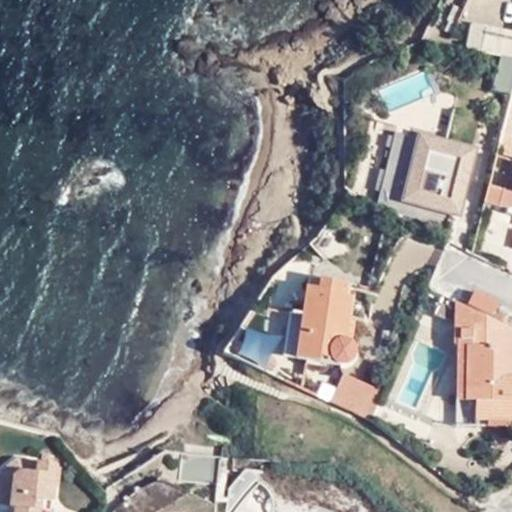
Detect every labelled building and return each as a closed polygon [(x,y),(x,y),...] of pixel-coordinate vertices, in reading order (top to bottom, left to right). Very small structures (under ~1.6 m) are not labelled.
[(511,31),(472,23),(466,50),(511,58),(511,31)] [(463,183),(471,152),(396,134),(381,193),(452,210),(458,182),(463,183)] [(511,193),(488,188),(484,204),(511,211),(511,193)] [(306,288),(302,317),(295,360),(336,366),(342,366),(347,366),(350,363),(354,359),(355,354),(354,349),(350,344),(346,342),(353,298),(345,297),(347,284),(319,279),(317,291),(306,288)] [(499,305),(474,292),(467,306),(492,318),(499,305)] [(511,330),(456,303),(455,341),(458,341),(456,402),(475,402),(475,420),(511,420),(511,330)] [(295,360),(302,317),(288,315),(282,358),(295,360)] [(344,374),(331,403),(369,420),(383,391),(344,374)] [(475,427),(475,420),(475,402),(456,402),(455,426),(475,427)] [(219,472),(221,458),(221,456),(181,453),(178,480),(218,484),(219,472)] [(0,497),(10,499),(12,478),(18,473),(33,474),(34,464),(15,462),(0,473),(0,497)] [(12,478),(10,499),(9,508),(14,509),(13,511),(49,511),(55,467),(34,464),(33,474),(18,473),(12,478)]
